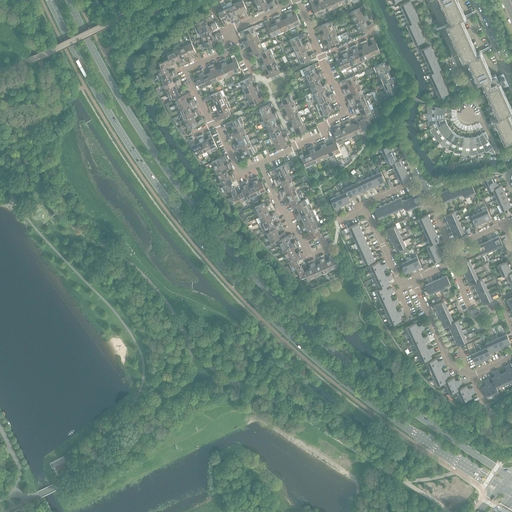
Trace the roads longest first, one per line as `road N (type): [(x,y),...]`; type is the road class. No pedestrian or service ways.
road 1 (secondary): [(50,0),(128,143),(244,290),(341,380),(502,487)]
road 2 (secondary): [(511,476),(374,384),(257,278),(165,166),(68,0)]
road 3 (residential): [(260,163),(238,170),(188,74),(234,47),(230,36),(247,22),(297,0)]
road 4 (residential): [(260,163),(319,136),(345,111),(298,0)]
road 5 (residential): [(457,250),(417,178),(366,209)]
